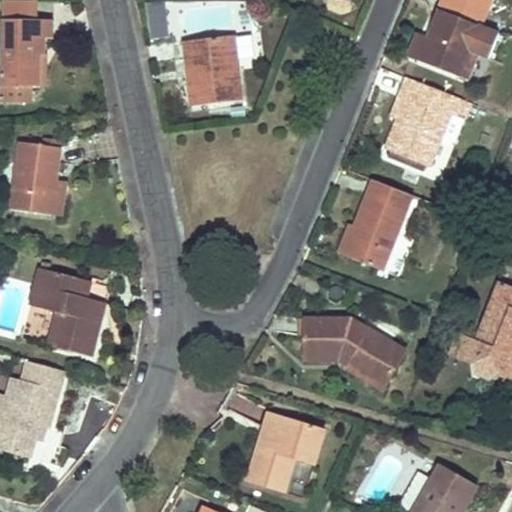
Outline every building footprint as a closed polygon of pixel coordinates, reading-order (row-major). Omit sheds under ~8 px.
[(476,25),(486,0),(439,0),(436,9),(476,25)] [(2,1),(2,18),(38,18),(38,1),(2,1)] [(466,49),(467,45),(486,53),(494,33),(476,25),(436,9),(425,36),(419,34),(411,37),(404,55),(468,81),(479,54),(466,49)] [(164,12),(149,15),(153,35),(169,32),(164,12)] [(53,36),(53,18),(38,18),(2,18),(0,17),(0,94),(23,95),(23,81),(27,81),(36,81),(36,49),(46,49),(46,36),(53,36)] [(236,97),(227,32),(181,39),(182,54),(191,52),(193,73),(185,75),(188,104),(236,97)] [(344,55),(349,40),(341,37),(336,51),(344,55)] [(486,53),(467,45),(466,49),(479,54),(484,57),(486,53)] [(36,49),(36,81),(46,81),(46,49),(36,49)] [(191,52),(182,54),(185,75),(193,73),(191,52)] [(462,117),(468,103),(408,79),(401,96),(411,100),(401,124),(390,152),(429,167),(451,113),(462,117)] [(401,124),(411,100),(401,96),(392,120),(401,124)] [(235,119),(248,117),(247,105),(233,106),(235,119)] [(60,176),(67,144),(28,136),(12,202),(51,211),(60,176)] [(62,215),(71,178),(60,176),(51,211),(62,215)] [(383,266),(410,197),(373,181),(355,223),(350,221),(338,248),(383,266)] [(386,271),(399,276),(406,257),(394,252),(386,271)] [(88,283),(36,268),(25,305),(54,314),(46,342),(89,355),(101,312),(83,306),(85,296),(88,283)] [(511,291),(494,284),(489,298),(497,303),(492,314),(483,310),(473,337),(456,331),(448,354),(470,363),(473,375),(493,383),(504,378),(511,380),(511,291)] [(105,302),(85,296),(83,306),(101,312),(105,302)] [(351,318),(303,316),(301,362),(340,363),(345,354),(365,363),(361,370),(388,383),(406,348),(351,318)] [(346,373),(384,392),(388,383),(361,370),(365,363),(345,354),(340,363),(349,366),(346,373)] [(2,414),(0,422),(0,450),(29,459),(38,427),(44,428),(45,424),(49,425),(64,372),(28,362),(22,380),(12,416),(2,414)] [(12,416),(22,380),(11,377),(5,397),(0,395),(0,413),(2,414),(12,416)] [(271,438),(277,416),(265,413),(259,435),(271,438)] [(259,435),(247,479),(287,490),(295,460),(315,465),(325,428),(277,416),(271,438),(259,435)] [(456,511),(474,483),(441,463),(410,511),(456,511)]
